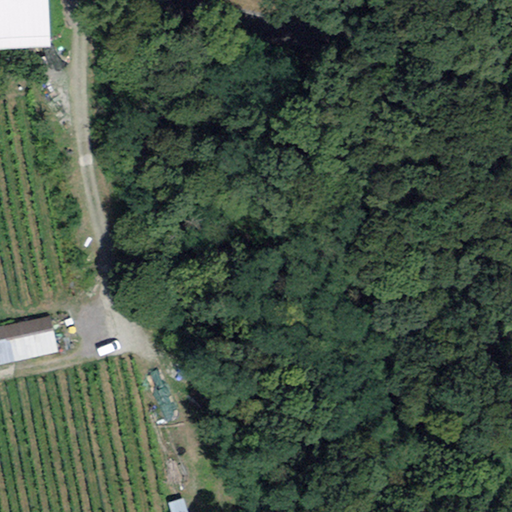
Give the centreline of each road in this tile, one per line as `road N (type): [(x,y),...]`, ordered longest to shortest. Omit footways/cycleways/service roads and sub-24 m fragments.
road 1 (track): [(76,0),(86,173),(190,478)]
road 2 (tertiary): [(511,88),(335,48),(176,0)]
